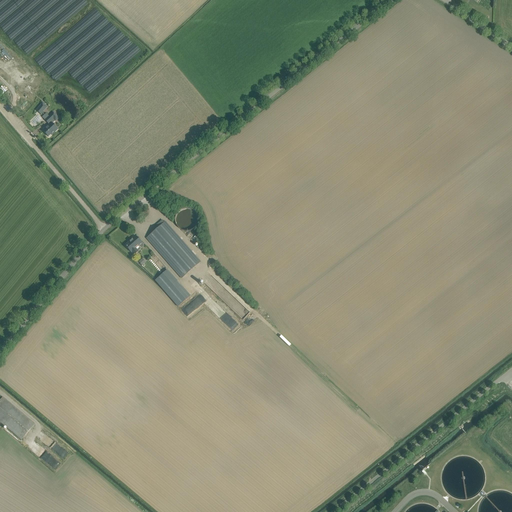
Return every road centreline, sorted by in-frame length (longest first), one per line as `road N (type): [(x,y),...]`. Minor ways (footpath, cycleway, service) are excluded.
road 1 (unclassified): [(103,228),(389,0)]
road 2 (unclassified): [(332,511),(511,369)]
road 3 (unclassified): [(0,353),(103,228)]
road 4 (unclassified): [(103,228),(0,105)]
